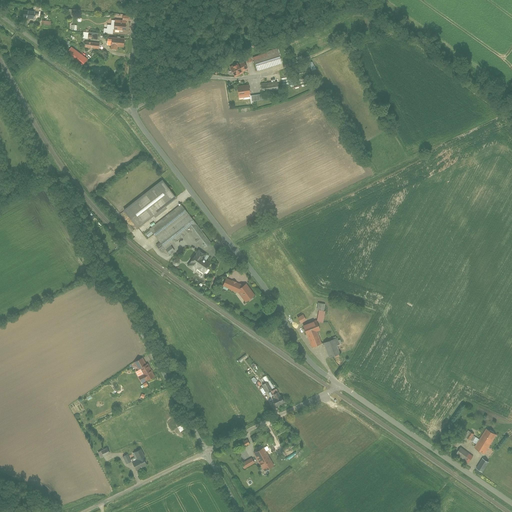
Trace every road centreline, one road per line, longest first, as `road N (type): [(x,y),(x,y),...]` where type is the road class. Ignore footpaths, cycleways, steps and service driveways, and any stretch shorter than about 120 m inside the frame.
road 1 (unclassified): [(0,77),(204,453)]
road 2 (residential): [(340,385),(310,363),(131,109)]
road 3 (track): [(511,99),(391,28),(238,78)]
road 4 (residential): [(511,504),(340,385)]
road 5 (residential): [(131,109),(0,19)]
road 6 (unclassified): [(340,385),(204,453)]
road 7 (unclassified): [(204,453),(84,511)]
